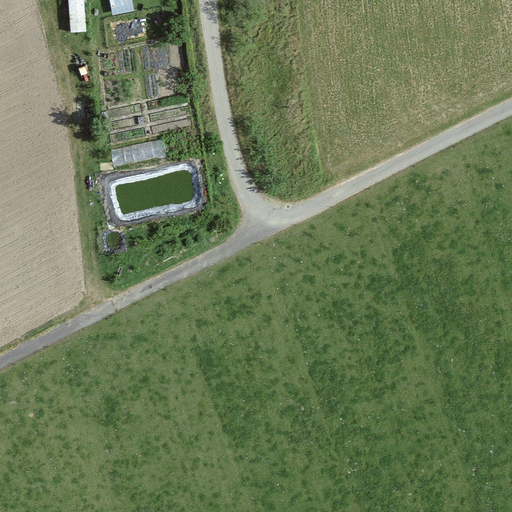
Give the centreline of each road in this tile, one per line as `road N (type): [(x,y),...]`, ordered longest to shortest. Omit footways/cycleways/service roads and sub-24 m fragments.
road 1 (track): [(511,110),(0,366)]
road 2 (track): [(205,0),(254,239)]
